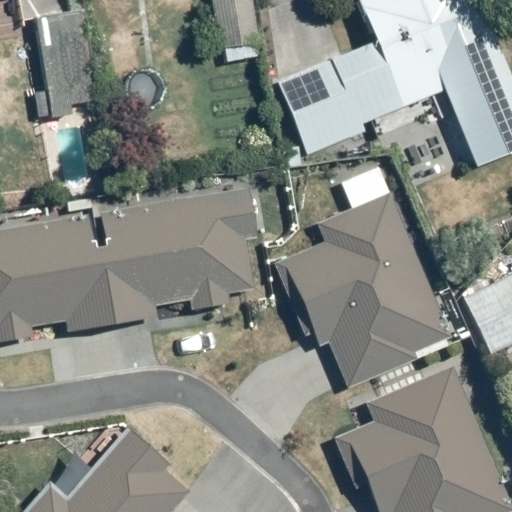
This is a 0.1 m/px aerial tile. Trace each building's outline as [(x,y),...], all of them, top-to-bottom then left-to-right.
[(250,0),(206,0),(211,66),(255,62),(250,0)] [(362,125),(439,92),(470,168),(511,150),(511,94),(472,0),(353,0),(368,35),(269,76),(303,157),(364,131),(362,125)] [(82,10),(31,16),(43,117),(93,111),(82,10)] [(448,342),(374,165),(334,182),(346,210),(318,222),(326,241),(277,261),(314,348),(325,344),(343,387),(448,342)] [(248,188),(0,226),(0,343),(27,339),(25,326),(58,321),(60,336),(144,323),(141,304),(180,298),(182,312),(221,306),(218,289),(262,282),(248,188)] [(511,275),(462,300),(488,356),(511,345),(511,275)] [(494,511),(498,511),(449,368),(372,394),(382,424),(348,436),(373,511),(384,511),(388,511),(494,511)] [(48,481),(20,511),(163,511),(182,491),(122,437),(67,498),(48,481)]
